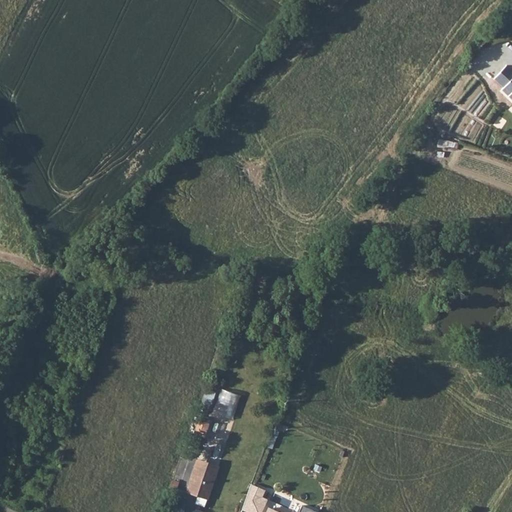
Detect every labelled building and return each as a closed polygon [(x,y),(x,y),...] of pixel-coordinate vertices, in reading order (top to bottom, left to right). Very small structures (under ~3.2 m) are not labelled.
[(511,86),(508,83),(495,96),(504,104),(503,106),(511,115),(511,86)] [(231,418),(239,394),(221,388),(212,411),(231,418)] [(210,404),(214,392),(205,389),(201,401),(210,404)] [(195,459),(193,466),(214,474),(216,467),(195,459)] [(193,466),(183,492),(204,500),(214,474),(193,466)] [(305,511),(298,509),(296,511),(276,511),(262,506),(264,500),(259,498),(263,489),(252,484),(242,508),(251,511),(305,511)]
